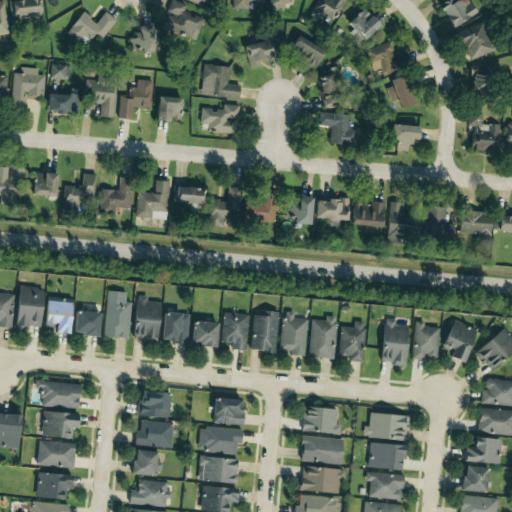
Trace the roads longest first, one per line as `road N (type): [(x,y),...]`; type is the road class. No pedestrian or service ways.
road 1 (tertiary): [(511,286),(0,239)]
road 2 (residential): [(511,182),(0,139)]
road 3 (residential): [(439,400),(38,362),(0,370)]
road 4 (residential): [(442,177),(446,88),(432,47),(400,0)]
road 5 (residential): [(110,370),(97,511)]
road 6 (residential): [(274,385),(260,511)]
